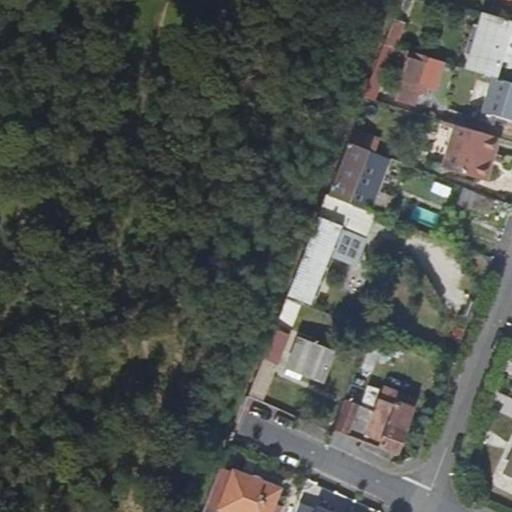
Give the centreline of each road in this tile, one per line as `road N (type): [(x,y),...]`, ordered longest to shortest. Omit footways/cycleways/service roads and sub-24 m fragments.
road 1 (residential): [(425,502),(511,271)]
road 2 (residential): [(257,425),(425,502)]
